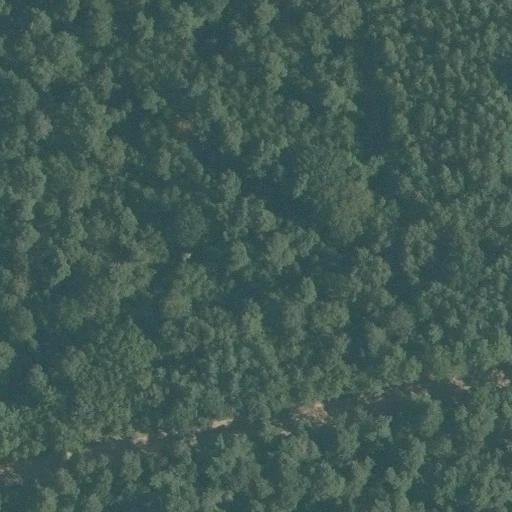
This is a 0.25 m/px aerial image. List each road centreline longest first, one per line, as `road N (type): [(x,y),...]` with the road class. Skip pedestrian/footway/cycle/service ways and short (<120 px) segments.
road 1 (track): [(346,0),(388,173),(393,244),(383,291),(353,327),(314,350),(222,347),(67,389),(0,397)]
road 2 (unknown): [(0,484),(511,383)]
